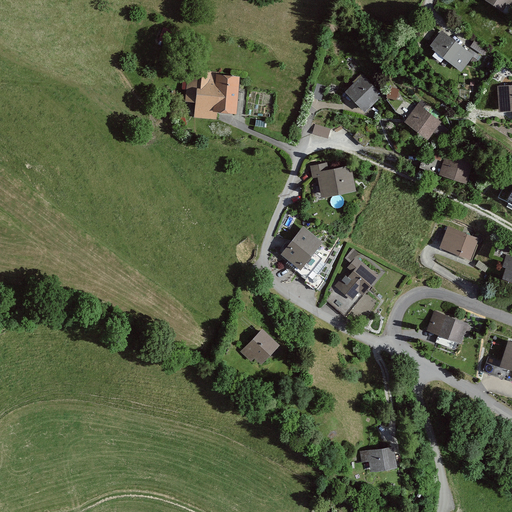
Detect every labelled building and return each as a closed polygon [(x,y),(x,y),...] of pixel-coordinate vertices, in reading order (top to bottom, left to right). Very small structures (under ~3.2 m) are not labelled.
[(511,0),(487,0),(506,13),(511,4),(511,0)] [(443,30),(430,43),(460,72),(473,59),(443,30)] [(236,120),(238,73),(181,70),(179,117),(236,120)] [(360,73),(344,89),(365,110),(381,95),(360,73)] [(511,85),(500,85),(500,112),(511,111),(511,85)] [(418,102),(403,116),(425,137),(439,122),(418,102)] [(314,125),(314,135),(330,135),(331,125),(314,125)] [(448,153),(440,171),(465,182),(473,165),(448,153)] [(355,191),(351,167),(317,172),(321,195),(355,191)] [(450,225),(440,244),(470,259),(480,240),(450,225)] [(303,227),(281,252),(299,267),(320,243),(303,227)] [(336,280),(358,300),(381,275),(359,254),(336,280)] [(511,257),(507,255),(500,274),(511,278),(511,257)] [(437,311),(427,331),(457,345),(467,325),(437,311)] [(261,326),(244,350),(265,364),(282,340),(261,326)] [(511,340),(509,340),(500,360),(511,365),(511,340)] [(393,447),(361,454),(365,476),(397,469),(393,447)]
